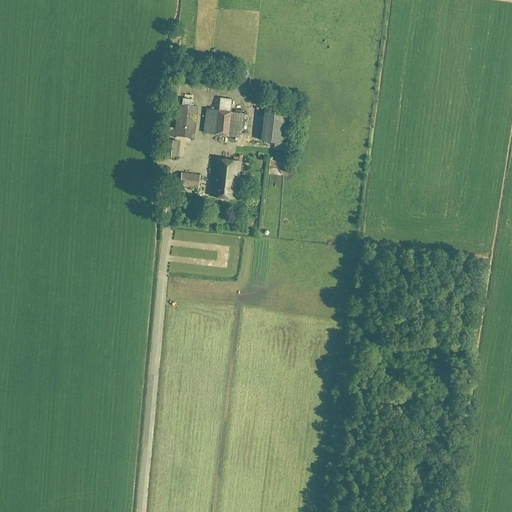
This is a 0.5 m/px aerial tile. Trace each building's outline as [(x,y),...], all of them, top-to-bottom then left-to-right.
[(186,104),(180,104),(177,104),(173,137),(194,138),(197,106),(195,105),(195,99),(186,98),(186,104)] [(240,138),(243,113),(206,108),(203,133),(240,138)] [(286,144),(290,113),(264,110),(260,141),(286,144)] [(236,199),(240,161),(214,158),(210,196),(236,199)] [(200,176),(181,173),(179,186),(198,188),(200,176)]
